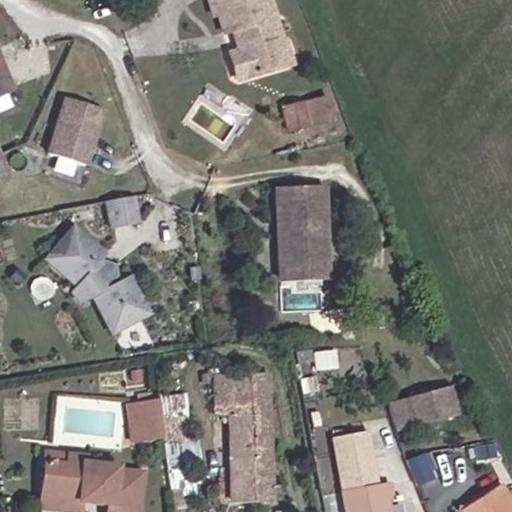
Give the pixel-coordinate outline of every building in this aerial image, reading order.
[(246,53),(252,78),(289,68),(282,40),(286,39),(275,0),(215,0),(218,15),(225,13),(230,31),(245,28),(247,38),(242,40),(246,53)] [(282,40),(289,68),(299,65),(292,38),(286,39),(282,40)] [(0,96),(16,90),(0,50),(0,96)] [(238,82),(252,78),(246,53),(232,56),(238,82)] [(331,92),(284,104),(290,130),(337,119),(331,92)] [(104,110),(64,97),(50,151),(89,165),(104,110)] [(0,152),(0,161),(5,178),(14,174),(5,151),(0,152)] [(284,265),(329,265),(327,191),(284,190),(284,265)] [(139,224),(135,196),(110,201),(114,228),(139,224)] [(103,316),(147,310),(132,277),(119,282),(101,262),(107,254),(78,228),(51,262),(79,287),(75,294),(84,304),(94,298),(103,316)] [(329,282),(329,265),(284,265),(285,282),(329,282)] [(149,315),(147,310),(103,316),(110,332),(149,315)] [(217,398),(275,396),(276,380),(218,382),(217,398)] [(415,427),(457,423),(453,395),(411,399),(415,427)] [(274,503),(275,396),(217,398),(217,407),(237,407),(236,504),(274,503)] [(156,443),(152,402),(133,405),(138,445),(156,443)] [(330,436),(342,511),(393,511),(391,498),(399,497),(396,481),(384,483),(375,429),(330,436)] [(408,460),(415,482),(435,476),(428,453),(408,460)] [(54,454),(52,465),(72,468),(74,457),(54,454)] [(87,511),(90,503),(91,490),(101,492),(99,505),(111,507),(110,511),(139,511),(145,478),(88,469),(89,459),(74,457),(72,468),(52,465),(45,511),(87,511)] [(91,490),(90,503),(99,505),(101,492),(91,490)] [(505,511),(496,495),(466,511),(505,511)]
